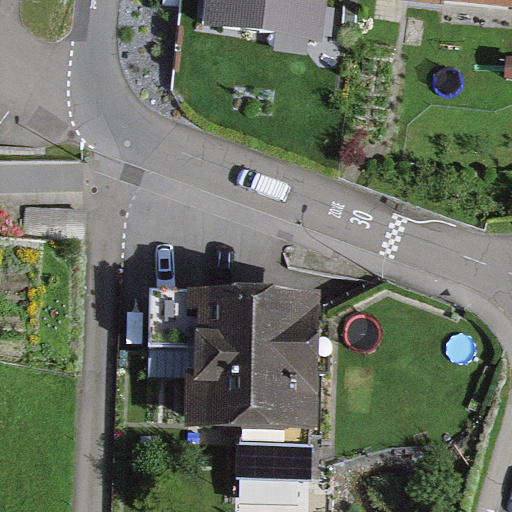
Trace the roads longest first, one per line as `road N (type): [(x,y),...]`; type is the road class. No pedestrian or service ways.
road 1 (residential): [(511,272),(142,138)]
road 2 (residential): [(92,511),(117,206),(142,138)]
